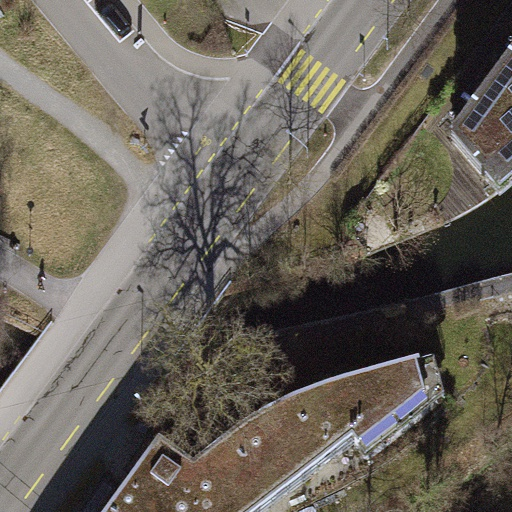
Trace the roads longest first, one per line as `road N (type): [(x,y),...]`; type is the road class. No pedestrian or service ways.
road 1 (tertiary): [(0,491),(248,164)]
road 2 (residential): [(72,0),(139,79),(248,164)]
road 3 (tertiary): [(248,164),(370,0)]
